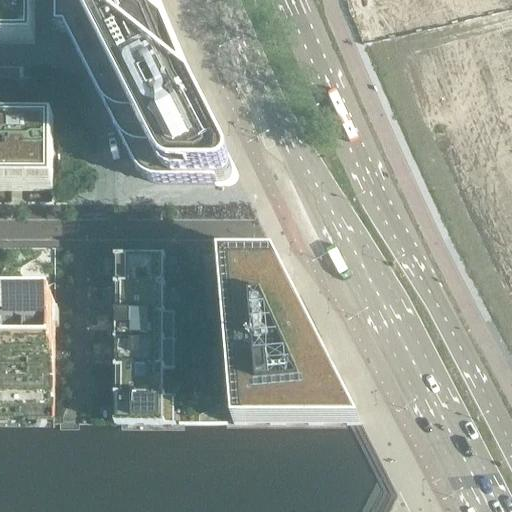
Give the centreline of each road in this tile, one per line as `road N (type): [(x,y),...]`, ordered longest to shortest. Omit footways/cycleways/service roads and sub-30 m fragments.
road 1 (secondary): [(224,0),(296,157),(489,511)]
road 2 (secondary): [(511,443),(380,203),(291,0)]
road 3 (unknown): [(511,360),(333,0)]
road 4 (residential): [(258,229),(0,230)]
